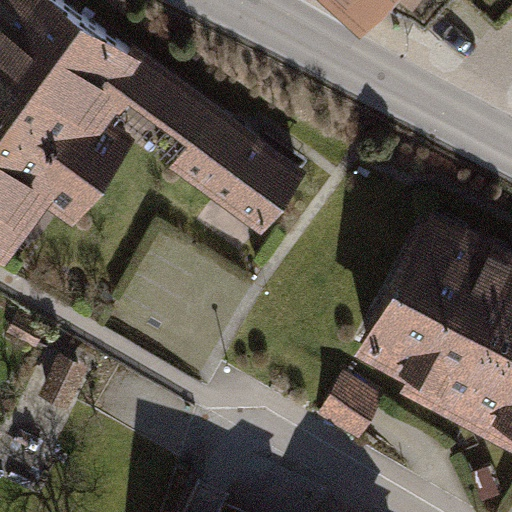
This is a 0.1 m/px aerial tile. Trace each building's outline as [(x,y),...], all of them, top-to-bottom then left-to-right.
[(262,228),(310,162),(85,0),(0,0),(0,250),(5,254),(46,197),(73,216),(135,130),(112,113),(129,90),(187,132),(167,159),(262,228)] [(332,0),(361,26),(385,0),(332,0)] [(511,235),(434,194),(355,340),(407,368),(401,379),(511,438),(511,235)] [(89,362),(60,348),(39,390),(68,404),(89,362)] [(359,433),(385,389),(344,365),(319,410),(359,433)] [(318,511),(313,510),(312,511),(249,511),(217,496),(208,511),(318,511)]
